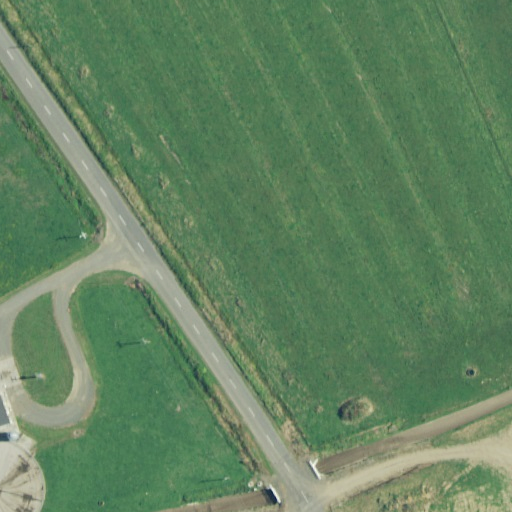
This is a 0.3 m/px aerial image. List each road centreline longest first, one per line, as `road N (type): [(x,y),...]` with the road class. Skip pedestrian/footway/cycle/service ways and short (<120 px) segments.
road 1 (unclassified): [(301,511),(73,145)]
road 2 (track): [(278,468),(511,361)]
road 3 (unknown): [(278,468),(127,511)]
road 4 (track): [(0,317),(131,238)]
road 5 (unclassified): [(0,37),(73,145)]
